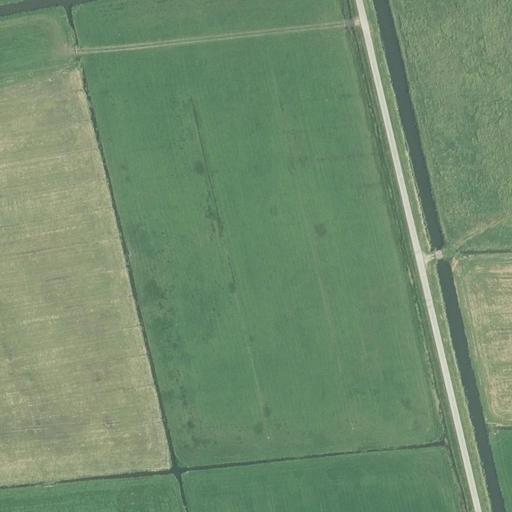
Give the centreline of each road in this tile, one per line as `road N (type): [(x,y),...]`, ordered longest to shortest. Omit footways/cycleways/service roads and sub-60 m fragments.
road 1 (unclassified): [(478,511),(360,0)]
road 2 (track): [(365,20),(61,52),(44,21),(0,29)]
